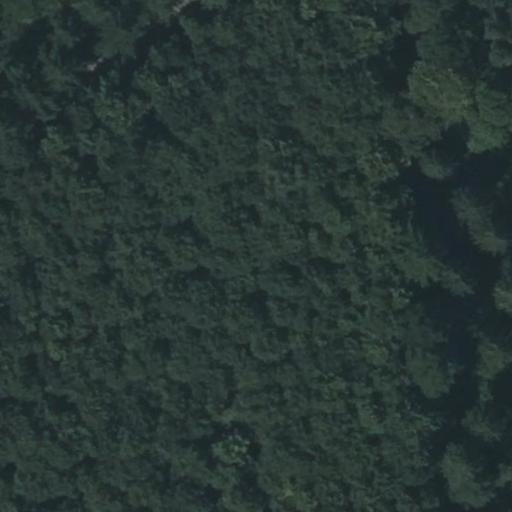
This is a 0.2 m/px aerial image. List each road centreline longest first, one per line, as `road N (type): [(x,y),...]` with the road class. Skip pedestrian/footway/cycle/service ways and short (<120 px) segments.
road 1 (track): [(430,511),(357,0)]
road 2 (track): [(154,0),(0,104)]
